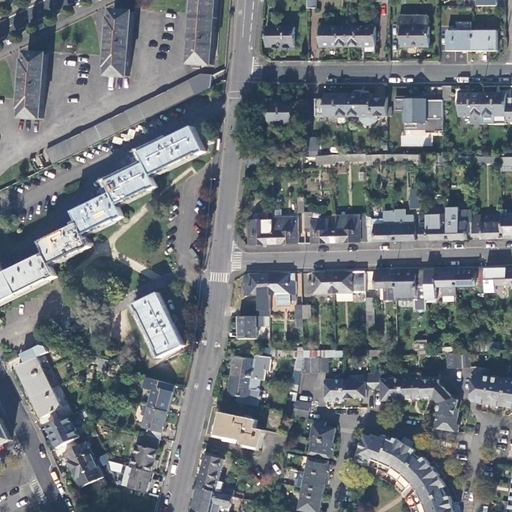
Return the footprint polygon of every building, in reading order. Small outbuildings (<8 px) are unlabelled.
[(196,0),(192,63),(214,65),(215,55),(219,0),(196,0)] [(316,0),(306,0),(307,9),(317,9),(316,0)] [(109,75),(130,77),(135,12),(114,10),(114,19),(112,19),(108,66),(110,66),(109,75)] [(429,16),(401,16),(399,18),(399,24),(401,26),(401,46),(429,46),(429,16)] [(376,26),(348,27),(348,46),(376,46),(376,26)] [(266,27),(266,46),(295,46),(294,27),(266,27)] [(348,46),(348,27),(320,27),(320,46),(348,46)] [(473,31),(473,50),(498,50),(498,30),(473,31)] [(448,51),(473,50),(473,31),(448,31),(448,51)] [(23,117),(43,118),(48,54),(28,52),(27,61),(26,61),(23,90),(22,108),(23,108),(23,117)] [(190,80),(197,94),(212,87),(213,75),(202,74),(190,80)] [(54,165),(197,94),(190,80),(48,151),(54,165)] [(483,115),(483,93),(460,92),(460,115),(471,115),(471,122),(483,123),(483,115)] [(507,93),(483,93),(483,115),(507,115),(507,120),(511,120),(511,97),(507,98),(507,93)] [(348,116),(348,94),(324,94),(324,99),(318,99),(319,116),(348,116)] [(372,94),(348,94),(348,116),(372,116),(388,116),(388,99),(372,99),(372,94)] [(403,101),(404,123),(428,123),(428,109),(428,101),(403,101)] [(280,124),(292,124),(293,124),(292,102),(269,102),(269,124),(280,124)] [(444,109),(428,109),(428,123),(443,123),(444,109)] [(0,305),(0,303),(51,279),(52,280),(60,276),(54,264),(86,250),(93,247),(88,235),(99,229),(118,220),(119,221),(127,217),(121,205),(152,189),(152,190),(160,187),(154,176),(199,154),(200,155),(207,151),(196,127),(168,141),(143,153),(149,163),(129,173),(110,182),(115,193),(94,203),(85,208),(77,212),(82,223),(61,233),(43,242),(48,252),(29,262),(7,273),(1,261),(0,258),(0,305)] [(319,156),(318,156),(319,165),(335,164),(334,154),(319,156)] [(511,156),(501,156),(501,162),(501,163),(502,169),(511,169),(511,156)] [(303,166),(303,157),(272,157),(272,165),(303,166)] [(502,215),(503,238),(511,237),(511,206),(511,213),(502,213),(502,215)] [(447,223),(448,240),(468,239),(468,223),(473,223),(473,216),(473,210),(459,211),(459,207),(447,208),(447,211),(447,217),(447,223)] [(395,216),(395,211),(387,211),(387,224),(375,225),(375,241),(396,241),(396,224),(395,216)] [(447,217),(447,211),(443,211),(443,215),(436,215),(434,213),(427,213),(427,215),(425,215),(424,218),(420,218),(421,240),(448,240),(447,223),(447,217)] [(336,242),(336,223),(329,223),(329,220),(313,220),(312,212),(305,212),(305,231),(312,231),(312,243),(336,242)] [(473,223),(473,239),(503,238),(502,215),(473,216),(473,223)] [(406,216),(395,216),(396,224),(406,224),(406,216)] [(406,224),(396,224),(396,241),(416,240),(416,224),(414,224),(414,216),(406,216),(406,224)] [(283,218),(273,218),(274,220),(274,244),(299,243),(298,217),(283,218)] [(336,217),(336,223),(336,242),(368,242),(368,225),(368,220),(361,221),(361,217),(336,217)] [(249,220),(250,245),(274,244),(274,220),(249,220)] [(511,268),(496,268),(486,269),(487,286),(511,285),(511,268)] [(483,286),(483,269),(456,270),(456,287),(483,286)] [(414,310),(426,310),(426,291),(426,270),(396,271),(397,288),(397,300),(414,300),(414,310)] [(456,287),(456,270),(436,270),(436,287),(443,287),(443,296),(457,296),(456,287)] [(376,288),(397,288),(396,271),(376,272),(376,288)] [(367,293),(366,272),(334,273),(334,294),(367,293)] [(308,294),(334,294),(334,273),(314,273),(314,281),(308,281),(308,294)] [(245,296),(270,295),(270,274),(246,275),(246,283),(245,283),(245,296)] [(290,282),(290,274),(270,274),(270,295),(277,295),(278,305),(291,305),(291,294),(297,294),(296,282),(295,282),(290,282)] [(159,349),(163,357),(186,346),(174,319),(161,294),(137,305),(141,312),(142,311),(160,349),(159,349)] [(303,318),(303,319),(311,319),(311,305),(303,306),(303,318)] [(257,339),(257,317),(242,316),(238,316),(238,339),(257,339)] [(420,355),(429,355),(428,349),(428,341),(416,342),(414,343),(413,348),(415,351),(417,351),(420,351),(420,355)] [(45,354),(41,344),(28,351),(32,359),(19,366),(25,380),(46,370),(39,357),(45,354)] [(271,358),(271,350),(271,349),(263,349),(262,357),(271,358)] [(468,367),(467,352),(460,353),(458,353),(445,354),(445,368),(468,367)] [(46,370),(52,367),(45,354),(39,357),(46,370)] [(235,357),(231,376),(256,380),(258,370),(253,370),(255,360),(235,357)] [(312,357),(304,358),(301,373),(312,373),(312,357)] [(329,372),(329,357),(319,357),(320,372),(326,372),(329,372)] [(108,360),(102,358),(100,363),(100,365),(98,369),(105,371),(108,360)] [(301,373),(304,358),(298,358),(292,384),(293,384),(299,385),(301,373)] [(46,370),(25,380),(30,390),(28,392),(31,398),(34,397),(54,387),(46,370)] [(374,389),(374,374),(366,374),(366,383),(356,383),(356,379),(344,379),(344,399),(355,399),(355,397),(367,397),(367,389),(374,389)] [(403,400),(402,378),(382,379),(382,374),(374,374),(374,389),(382,389),(383,401),(403,400)] [(511,380),(475,374),(474,375),(473,380),(472,379),(472,380),(470,392),(472,393),(471,398),(474,402),(511,407),(511,408),(511,380)] [(259,388),(260,380),(256,380),(231,376),(228,395),(237,397),(240,397),(239,402),(258,406),(259,400),(261,400),(262,396),(260,396),(261,390),(259,388)] [(440,376),(422,377),(424,398),(434,397),(440,403),(436,428),(459,432),(460,424),(457,424),(460,409),(460,408),(457,408),(458,399),(455,399),(451,398),(451,395),(443,386),(440,386),(440,382),(440,379),(440,376)] [(170,411),(177,384),(147,377),(145,388),(155,390),(152,397),(150,405),(170,411)] [(424,398),(422,377),(402,378),(403,400),(424,398)] [(344,399),(344,379),(326,380),(326,402),(344,401),(344,399)] [(296,401),(299,385),(293,384),(291,393),(290,399),(296,401)] [(63,407),(54,387),(34,397),(43,416),(57,410),(61,420),(75,413),(70,404),(63,407)] [(311,404),(296,401),(294,408),(310,411),(311,404)] [(164,432),(170,411),(150,405),(147,405),(144,414),(148,415),(148,419),(146,418),(144,426),(149,428),(164,432)] [(294,408),(293,414),(293,416),(308,419),(310,411),(294,408)] [(243,445),(261,449),(266,430),(257,429),(259,420),(222,413),(216,435),(244,441),(243,445)] [(2,417),(0,418),(0,444),(12,439),(2,417)] [(326,427),(327,422),(317,420),(316,424),(315,424),(312,439),(314,439),(334,443),(337,429),(326,427)] [(164,432),(149,428),(148,434),(162,437),(164,432)] [(74,470),(96,459),(88,442),(91,440),(88,434),(76,439),(79,446),(66,452),(74,470)] [(154,471),(162,437),(148,434),(145,446),(138,444),(133,466),(154,471)] [(461,511),(463,509),(463,507),(461,504),(459,503),(457,503),(454,504),(453,500),(458,498),(452,486),(448,488),(437,472),(426,459),(430,455),(420,445),(417,450),(410,446),(411,445),(413,442),(412,439),(411,437),(407,436),(405,437),(402,439),(401,441),(396,438),(390,436),(388,442),(381,439),(382,437),(377,435),(376,436),(373,434),(372,437),(366,435),(356,460),(367,464),(385,471),(392,475),(401,482),(407,489),(413,485),(417,492),(412,496),(415,500),(419,511),(461,511)] [(333,458),(336,444),(334,443),(314,439),(311,454),(333,458)] [(207,456),(199,487),(217,492),(219,482),(224,460),(207,456)] [(332,462),(310,457),(307,472),(327,476),(329,476),(332,462)] [(105,476),(96,459),(74,470),(83,487),(105,476)] [(154,471),(133,466),(118,462),(116,469),(129,472),(129,469),(135,470),(131,485),(131,486),(149,491),(154,471)] [(129,469),(129,472),(126,484),(131,485),(135,470),(129,469)] [(306,472),(302,488),(304,488),(324,492),(327,476),(307,472),(306,472)] [(217,492),(199,487),(194,509),(206,511),(220,511),(222,506),(230,508),(233,496),(222,493),(217,492)] [(320,511),(324,492),(304,488),(300,510),(309,511),(320,511)]
